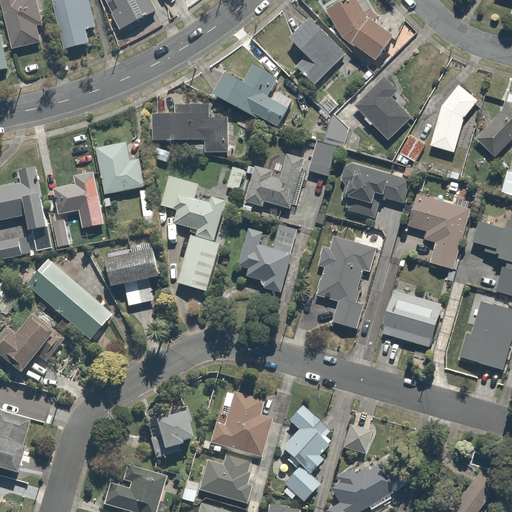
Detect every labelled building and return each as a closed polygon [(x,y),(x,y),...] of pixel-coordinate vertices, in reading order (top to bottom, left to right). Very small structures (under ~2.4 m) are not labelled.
[(0,0),(0,6),(10,48),(43,40),(32,0),(0,0)] [(74,0),(48,0),(60,48),(85,42),(81,25),(93,22),(87,0),(78,0),(74,1),(74,0)] [(150,0),(102,0),(116,30),(156,12),(150,0)] [(342,0),(326,9),(326,11),(327,14),(328,16),(329,18),(330,20),(331,22),(332,24),(333,26),(334,28),(335,30),(337,32),(338,34),(340,35),(341,37),(343,39),(345,40),(346,42),(348,43),(350,45),(352,46),(354,47),(356,48),(358,50),(360,51),(362,52),(364,53),(366,53),(369,54),(371,55),(373,56),(389,32),(387,32),(385,31),(383,30),(382,29),(380,28),(378,27),(376,26),(374,25),(373,24),(371,23),(369,22),(368,20),(366,19),(365,17),(364,16),(362,14),(361,13),(360,11),(359,9),(357,8),(356,6),(355,4),(354,2),(354,1),(353,0),(342,0)] [(345,53),(307,17),(288,38),(304,53),(293,64),(314,85),(345,53)] [(275,77),(252,65),(242,82),(221,71),(211,90),(276,125),(290,98),(269,87),(275,77)] [(395,90),(380,77),(353,107),(388,138),(408,116),(388,98),(395,90)] [(477,99),(455,85),(439,103),(430,146),(456,152),(463,119),(477,99)] [(511,93),(505,92),(499,115),(474,137),(493,157),(511,139),(511,93)] [(175,112),(151,111),(150,139),(204,142),(204,152),(226,153),(227,117),(207,116),(208,101),(175,100),(175,112)] [(350,119),(328,114),(321,142),(314,140),(308,168),(329,173),(335,145),(344,147),(350,119)] [(426,143),(408,135),(398,156),(416,165),(426,143)] [(125,140),(94,146),(103,193),(147,183),(142,159),(129,161),(125,140)] [(270,171),(254,167),(245,201),(262,206),(263,201),(286,207),(300,157),(287,154),(280,179),(268,176),(270,171)] [(345,162),(339,182),(344,183),(342,192),(348,194),(345,208),(373,216),(378,199),(403,205),(410,178),(345,162)] [(17,181),(0,184),(0,220),(21,216),(23,228),(43,224),(31,165),(15,169),(17,181)] [(511,168),(507,166),(499,190),(511,194),(511,168)] [(245,171),(232,167),(226,186),(239,190),(245,171)] [(73,182),(49,185),(52,213),(75,210),(78,227),(101,224),(94,169),(72,172),(73,182)] [(213,241),(224,202),(194,194),(197,183),(166,174),(158,206),(174,210),(171,222),(195,228),(193,235),(188,234),(175,280),(195,286),(192,296),(202,299),(218,242),(213,241)] [(149,187),(137,189),(142,219),(154,217),(149,187)] [(469,213),(416,196),(407,224),(424,230),(422,239),(434,243),(428,260),(451,268),(469,213)] [(503,231),(475,223),(469,243),(504,253),(493,289),(511,295),(511,204),(503,231)] [(65,219),(49,223),(54,244),(70,241),(65,219)] [(263,231),(247,226),(236,263),(245,266),(243,275),(259,280),(257,285),(279,292),(298,225),(279,220),(271,248),(259,245),(263,231)] [(15,223),(0,225),(0,260),(21,256),(15,223)] [(328,246),(319,243),(312,266),(321,268),(314,294),(335,300),(329,322),(353,329),(361,302),(352,299),(361,267),(369,269),(375,247),(332,235),(328,246)] [(149,245),(102,256),(109,284),(156,273),(149,245)] [(111,314),(44,258),(22,285),(89,340),(111,314)] [(152,278),(123,284),(127,306),(156,300),(152,278)] [(440,301),(393,290),(382,333),(429,344),(440,301)] [(511,337),(511,311),(479,301),(466,339),(460,337),(454,356),(501,371),(511,337)] [(7,328),(0,335),(0,362),(14,377),(36,354),(43,361),(62,342),(31,312),(12,333),(7,328)] [(260,399),(224,390),(220,406),(226,408),(221,425),(212,423),(206,444),(226,449),(223,464),(205,459),(197,490),(242,502),(247,484),(242,483),(245,471),(243,471),(247,455),(257,457),(266,421),(255,418),(260,399)] [(294,469),(281,483),(285,487),(280,492),(288,499),(292,495),(299,502),(315,485),(304,474),(319,459),(315,455),(328,442),(322,437),(329,430),(300,403),(284,420),(293,429),(277,447),(287,457),(284,460),(294,469)] [(184,406),(147,417),(153,435),(145,438),(150,456),(177,448),(176,444),(177,443),(177,441),(193,436),(184,406)] [(354,425),(348,423),(340,447),(346,449),(345,453),(362,458),(370,431),(361,428),(365,416),(357,413),(354,425)] [(26,421),(0,414),(0,466),(15,470),(26,421)] [(336,500),(321,510),(322,511),(354,511),(365,505),(369,511),(395,494),(374,461),(357,471),(353,465),(336,476),(340,482),(329,489),(336,500)] [(125,487),(107,481),(99,506),(118,511),(169,511),(164,510),(167,503),(156,500),(164,475),(128,464),(123,480),(127,481),(125,487)] [(440,511),(438,511),(414,507),(412,511),(473,511),(500,480),(480,464),(440,511)] [(194,490),(181,487),(178,500),(191,503),(194,490)] [(234,511),(198,501),(195,511),(234,511)] [(286,504),(264,501),(262,511),(289,511),(285,511),(286,504)]
